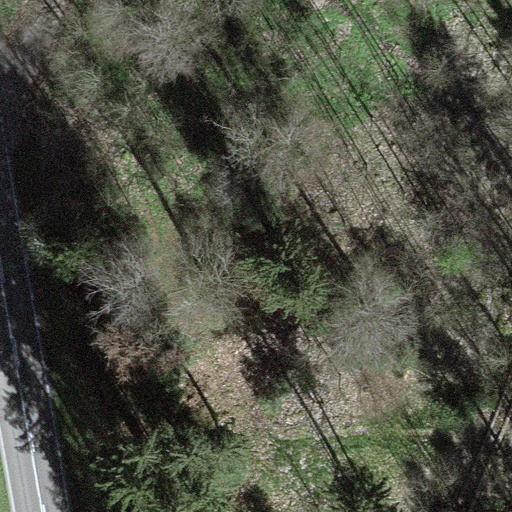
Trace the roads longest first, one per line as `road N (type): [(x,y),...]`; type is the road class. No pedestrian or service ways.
road 1 (secondary): [(0,292),(38,511)]
road 2 (track): [(0,119),(56,0)]
